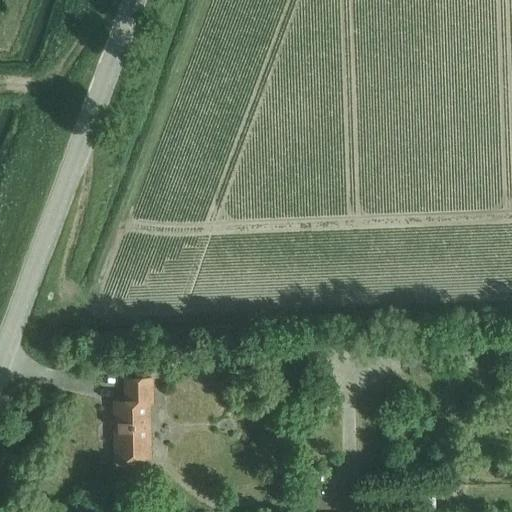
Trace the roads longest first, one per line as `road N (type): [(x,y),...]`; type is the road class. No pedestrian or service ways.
road 1 (tertiary): [(0,363),(133,0)]
road 2 (track): [(113,0),(54,76),(0,85)]
